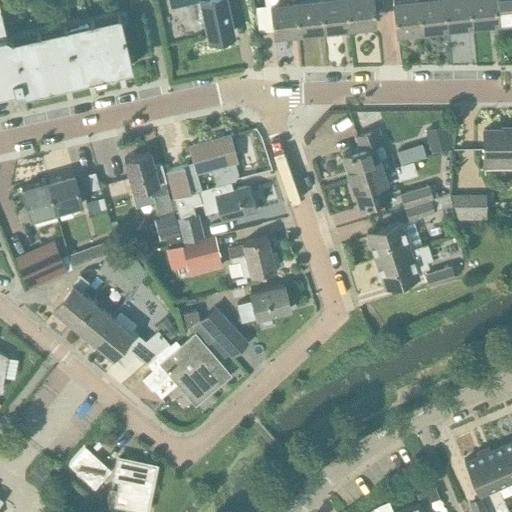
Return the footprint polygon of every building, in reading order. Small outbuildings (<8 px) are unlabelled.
[(0,0),(0,90),(1,90),(0,84),(12,82),(13,87),(21,86),(22,91),(39,87),(38,84),(60,79),(61,82),(93,75),(92,71),(114,66),(115,70),(131,66),(119,12),(10,37),(5,35),(0,11),(0,0)] [(172,0),(173,4),(189,0),(199,0),(208,38),(233,32),(226,0),(172,0)] [(270,3),(273,34),(299,32),(296,0),(295,0),(278,0),(278,2),(270,3)] [(298,0),(296,0),(299,32),(324,29),(320,0),(298,0)] [(320,0),(324,29),(350,26),(346,0),(320,0)] [(346,0),(350,26),(375,23),(372,0),(346,0)] [(393,1),(396,33),(421,30),(418,0),(400,0),(393,1)] [(418,0),(421,30),(446,27),(443,0),(418,0)] [(443,0),(446,27),(472,24),(468,0),(443,0)] [(468,0),(472,24),(497,22),(494,0),(468,0)] [(511,0),(494,0),(497,22),(511,19),(511,0)] [(421,143),(424,155),(453,148),(448,123),(426,127),(430,141),(421,143)] [(511,163),(511,126),(504,127),(504,129),(484,129),(484,163),(511,163)] [(342,154),(350,181),(396,167),(392,155),(378,160),(374,145),(382,143),(378,129),(356,136),(360,149),(342,154)] [(165,171),(172,197),(201,189),(196,171),(211,167),(216,185),(229,181),(234,179),(238,173),(234,161),(237,160),(230,133),(189,145),(193,163),(165,171)] [(158,214),(173,210),(170,198),(169,199),(167,191),(168,191),(160,162),(153,164),(150,151),(124,159),(133,190),(149,186),(151,196),(154,195),(158,214)] [(350,181),(358,206),(390,196),(385,182),(399,178),(396,167),(350,181)] [(46,180),(55,211),(82,204),(73,172),(46,180)] [(55,211),(46,180),(21,187),(30,218),(55,211)] [(201,189),(172,197),(172,198),(170,198),(173,210),(177,208),(179,218),(177,218),(182,241),(203,235),(197,212),(194,213),(192,204),(202,202),(204,213),(220,209),(223,220),(254,212),(247,185),(231,189),(229,181),(216,185),(201,189)] [(399,193),(404,208),(438,197),(437,196),(434,184),(429,185),(429,184),(399,193)] [(488,218),(487,192),(455,193),(456,218),(488,218)] [(404,208),(408,220),(435,212),(434,211),(452,205),(448,193),(437,196),(438,197),(404,208)] [(90,215),(95,238),(107,235),(101,211),(100,211),(97,199),(86,202),(89,215),(90,215)] [(366,232),(375,259),(410,248),(401,221),(366,232)] [(217,253),(212,235),(181,242),(185,261),(217,253)] [(238,260),(243,276),(250,274),(250,275),(275,269),(275,267),(279,265),(276,252),(271,253),(267,235),(242,242),(242,243),(228,247),(231,261),(238,260)] [(375,259),(384,286),(419,275),(417,270),(428,267),(427,260),(431,259),(426,243),(410,248),(375,259)] [(17,258),(27,283),(65,267),(61,256),(50,261),(43,247),(17,258)] [(98,268),(108,277),(128,253),(117,251),(107,261),(105,259),(98,268)] [(108,277),(125,292),(133,282),(137,285),(147,274),(133,255),(128,253),(108,277)] [(429,286),(456,277),(451,264),(425,272),(429,286)] [(52,307),(71,322),(91,298),(81,290),(89,281),(79,273),(72,283),(52,307)] [(237,303),(241,321),(256,317),(256,318),(290,309),(284,283),(250,292),(252,300),(237,303)] [(91,298),(71,322),(91,339),(111,315),(91,298)] [(232,355),(247,341),(221,313),(206,327),(232,355)] [(113,356),(125,365),(135,354),(147,363),(147,364),(165,349),(165,348),(169,345),(157,329),(145,340),(133,330),(132,332),(111,315),(91,339),(112,357),(113,356)] [(170,374),(195,403),(230,374),(205,345),(214,337),(199,320),(190,326),(188,327),(193,334),(169,354),(165,349),(147,364),(152,370),(142,378),(151,390),(170,374)] [(511,439),(500,444),(511,470),(511,439)] [(511,480),(511,470),(500,444),(482,452),(497,487),(511,480)] [(94,488),(111,470),(84,446),(68,464),(94,488)] [(479,495),(497,487),(482,452),(464,460),(479,495)] [(116,503),(146,509),(153,475),(143,473),(145,463),(118,458),(114,478),(121,480),(116,503)] [(468,502),(472,511),(487,511),(481,497),(468,502)] [(422,511),(419,502),(400,510),(400,511),(422,511)]
